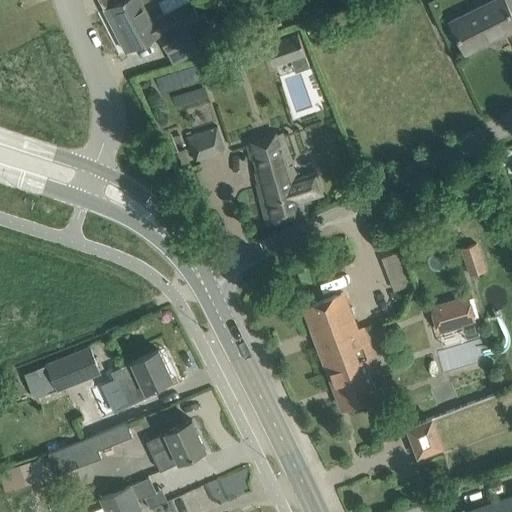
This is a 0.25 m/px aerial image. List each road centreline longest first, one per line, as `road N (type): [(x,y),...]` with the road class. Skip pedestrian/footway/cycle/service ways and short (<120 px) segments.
road 1 (unclassified): [(201,279),(511,138)]
road 2 (tertiary): [(316,511),(201,279)]
road 3 (unclassified): [(67,0),(107,95),(109,130),(96,167)]
